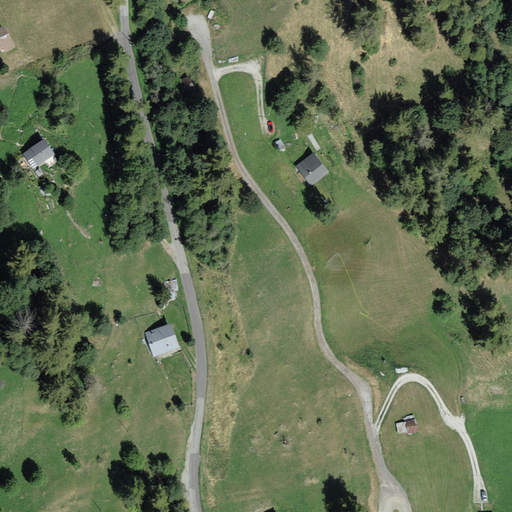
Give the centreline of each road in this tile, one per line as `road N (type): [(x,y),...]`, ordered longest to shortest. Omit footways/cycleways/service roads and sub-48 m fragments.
road 1 (track): [(404,511),(371,440),(360,385),(322,347),(316,297),(293,237),(248,187),(196,25)]
road 2 (unclassified): [(196,511),(199,335),(144,124),(123,0)]
road 3 (track): [(371,440),(393,390),(413,379),(431,391),(472,452),(480,498)]
road 4 (track): [(211,76),(254,66),(262,122),(322,155)]
